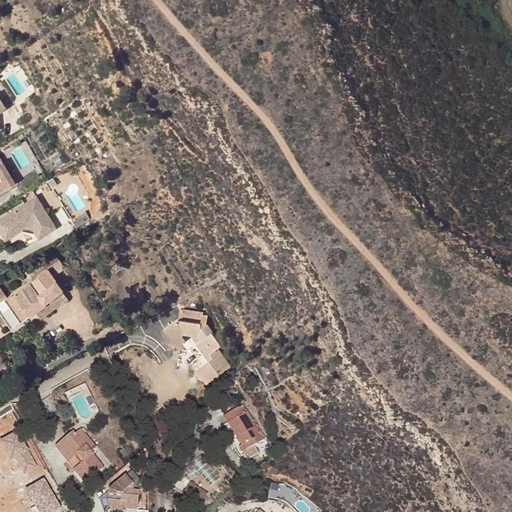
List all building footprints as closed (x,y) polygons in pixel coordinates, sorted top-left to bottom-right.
[(0,192),(14,183),(0,159),(0,192)] [(23,227),(32,229),(38,238),(55,228),(36,196),(0,217),(0,232),(4,239),(23,228),(23,227)] [(46,270),(59,262),(51,249),(36,259),(41,267),(44,271),(46,270)] [(41,267),(36,259),(24,266),(29,274),(41,267)] [(20,323),(35,313),(41,308),(38,304),(41,301),(43,304),(62,291),(46,270),(44,271),(7,298),(4,301),(20,323)] [(41,308),(35,313),(40,320),(58,306),(70,302),(62,291),(43,304),(41,301),(38,304),(41,308)] [(197,337),(200,342),(197,343),(209,362),(196,371),(206,384),(230,367),(218,349),(222,347),(206,324),(207,316),(202,315),(203,313),(183,309),(183,310),(182,320),(179,319),(165,329),(174,342),(182,337),(185,335),(192,336),(197,337)] [(185,341),(182,337),(174,342),(177,347),(185,341)] [(244,405),(224,418),(242,447),(238,449),(242,454),(265,439),(244,405)] [(76,435),(79,439),(85,435),(81,430),(76,435)] [(62,442),(74,458),(77,455),(84,462),(80,465),(74,471),(85,484),(103,469),(90,453),(96,448),(85,435),(79,439),(76,435),(74,433),(62,442)] [(68,463),(74,458),(62,442),(55,448),(68,463)] [(84,462),(77,455),(74,458),(80,465),(84,462)] [(9,483),(8,480),(3,472),(0,466),(0,511),(9,511),(22,505),(17,496),(14,498),(7,484),(9,483)] [(191,479),(184,471),(182,474),(183,477),(187,482),(191,479)] [(137,511),(139,482),(131,473),(98,500),(102,511),(105,511),(108,510),(128,511),(137,511)]
